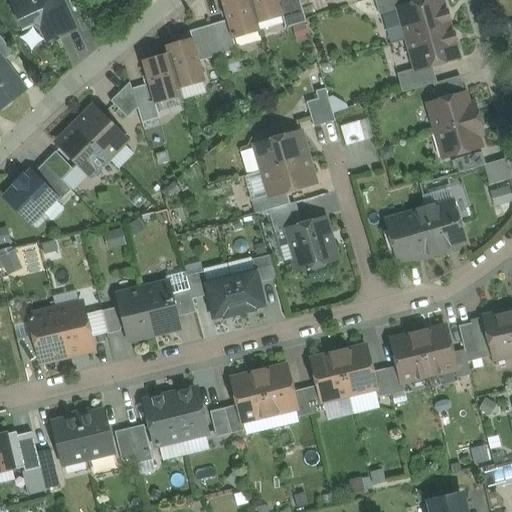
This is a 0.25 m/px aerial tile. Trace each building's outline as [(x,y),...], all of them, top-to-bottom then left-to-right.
[(12,0),(11,1),(24,29),(33,25),(41,28),(47,41),(75,28),(62,0),(12,0)] [(221,0),(227,20),(233,39),(234,39),(260,31),(258,24),(257,24),(250,0),(221,0)] [(250,0),(257,24),(258,24),(282,16),(283,16),(278,0),(250,0)] [(300,0),(278,0),(283,16),(282,16),(286,29),(307,22),(300,0)] [(412,0),(374,0),(380,16),(399,10),(398,9),(414,4),(412,0)] [(429,0),(414,4),(398,9),(399,10),(407,39),(449,27),(448,21),(450,20),(447,11),(445,12),(441,0),(429,0)] [(233,39),(227,20),(211,25),(220,56),(237,51),(234,39),(233,39)] [(211,25),(190,32),(192,39),(193,39),(200,62),(220,56),(211,25)] [(449,27),(407,39),(416,69),(416,70),(432,66),(458,58),(454,43),(456,42),(453,33),(451,34),(449,27)] [(13,54),(0,36),(0,58),(3,62),(13,54)] [(192,39),(166,47),(168,54),(169,54),(179,89),(180,89),(205,81),(200,62),(193,39),(192,39)] [(168,54),(142,62),(149,84),(155,104),(156,104),(182,96),(180,89),(179,89),(169,54),(168,54)] [(0,108),(4,110),(11,104),(12,100),(24,90),(3,62),(0,58),(0,108)] [(432,66),(416,70),(416,69),(397,74),(403,93),(433,84),(437,83),(432,66)] [(437,83),(433,84),(437,97),(464,89),(460,77),(437,83)] [(130,83),(111,102),(128,118),(138,109),(132,89),(130,83)] [(155,104),(149,84),(132,89),(138,109),(142,123),(160,118),(156,104),(155,104)] [(326,89),(316,92),(318,99),(307,103),(314,128),(335,121),(326,89)] [(465,94),(428,104),(436,131),(478,119),(474,104),(469,106),(465,94)] [(118,132),(97,111),(90,111),(76,125),(109,159),(118,150),(121,150),(126,145),(126,137),(121,132),(118,132)] [(367,116),(336,125),(343,148),(374,139),(367,116)] [(478,119),(436,131),(444,158),(481,148),(477,135),(482,134),(478,119)] [(109,159),(76,125),(61,139),(61,146),(82,168),(82,170),(87,176),(94,176),(99,171),(100,168),(109,159)] [(301,133),(288,137),(285,135),(270,140),(269,142),(255,146),(262,171),(308,158),(301,133)] [(459,172),(486,165),(482,152),(455,160),(459,172)] [(308,158),(262,171),(269,195),(270,196),(284,192),(287,193),(299,190),(301,187),(316,183),(308,158)] [(511,177),(506,159),(486,165),(493,190),(511,184),(511,177)] [(72,190),(45,163),(34,174),(57,197),(56,198),(60,202),(72,190)] [(32,172),(25,178),(23,176),(15,184),(17,186),(5,198),(30,224),(56,198),(57,197),(34,174),(32,172)] [(495,204),(511,199),(511,193),(510,186),(492,191),(495,204)] [(269,195),(252,200),(256,215),(269,211),(290,205),(287,193),(284,192),(270,196),(269,195)] [(382,205),(387,221),(412,213),(407,198),(382,205)] [(453,202),(426,209),(438,252),(465,244),(453,202)] [(290,205),(269,211),(275,233),(286,229),(302,225),(296,203),(290,205)] [(412,213),(387,221),(399,263),(438,252),(426,209),(412,213)] [(302,225),(286,229),(295,259),(294,261),(296,268),(302,271),(309,269),(310,267),(336,260),(332,247),(333,245),(331,235),(329,234),(324,218),(302,225)] [(106,233),(110,247),(126,243),(122,228),(106,233)] [(58,239),(42,246),(48,261),(65,253),(58,239)] [(269,255),(252,260),(255,271),(256,271),(259,283),(276,278),(269,255)] [(255,271),(231,277),(239,313),(254,310),(254,308),(264,305),(259,283),(256,271),(255,271)] [(164,282),(157,283),(156,286),(143,289),(154,334),(174,330),(177,324),(176,318),(170,295),(190,290),(186,276),(185,272),(167,277),(164,282)] [(186,276),(190,290),(192,299),(208,295),(205,284),(206,283),(204,272),(186,276)] [(206,283),(205,284),(208,295),(214,317),(224,315),(224,317),(239,313),(231,277),(206,283)] [(143,289),(130,292),(128,291),(121,292),(117,298),(119,305),(122,307),(126,327),(129,335),(135,339),(154,334),(143,289)] [(190,290),(170,295),(176,318),(196,313),(192,299),(190,290)] [(82,307),(77,305),(56,310),(67,356),(69,355),(68,353),(78,351),(81,352),(89,351),(91,346),(88,333),(90,330),(88,322),(85,320),(82,307)] [(122,307),(103,311),(108,334),(120,332),(122,328),(126,327),(122,307)] [(56,310),(33,316),(30,320),(33,322),(35,332),(33,335),(34,336),(35,344),(39,345),(42,358),(42,359),(46,361),(67,356),(56,310)] [(511,335),(507,315),(497,317),(493,315),(483,318),(493,361),(511,356),(511,335)] [(473,324),(459,327),(465,350),(466,354),(479,351),(473,324)] [(446,327),(419,334),(429,376),(455,370),(456,370),(452,353),(446,327)] [(429,376),(419,334),(391,340),(398,366),(402,383),(403,383),(429,376)] [(34,336),(17,340),(24,366),(42,358),(39,345),(35,344),(34,336)] [(366,346),(339,353),(349,395),(376,389),(372,373),(366,346)] [(465,350),(452,353),(456,370),(455,370),(457,379),(471,375),(466,354),(465,350)] [(339,353),(312,360),(318,386),(322,402),(323,402),(349,395),(339,353)] [(286,366),(259,372),(270,415),(296,409),(297,409),(293,392),(286,366)] [(398,366),(385,370),(391,395),(405,391),(403,383),(402,383),(398,366)] [(385,370),(372,373),(376,389),(378,398),(391,395),(385,370)] [(259,372),(232,379),(238,405),(242,422),(243,422),(270,415),(259,372)] [(318,386),(305,389),(312,414),(325,411),(323,402),(322,402),(318,386)] [(196,388),(171,394),(182,440),(207,434),(203,418),(205,415),(202,406),(199,404),(196,388)] [(305,389),(293,392),(297,409),(296,409),(298,418),(312,414),(305,389)] [(171,394),(149,400),(147,404),(150,416),(148,419),(150,428),(153,430),(157,446),(182,440),(171,394)] [(242,422),(238,405),(224,409),(232,434),(245,430),(243,422),(242,422)] [(224,409),(210,412),(217,437),(232,434),(224,409)] [(104,410),(78,417),(89,459),(114,452),(104,410)] [(78,417),(53,423),(63,465),(89,459),(78,417)] [(144,425),(129,429),(136,458),(137,464),(153,460),(144,425)] [(129,429),(115,432),(122,461),(136,458),(129,429)] [(17,432),(0,436),(0,471),(13,469),(13,470),(24,467),(25,467),(18,436),(17,432)] [(38,453),(32,432),(18,436),(25,467),(24,467),(25,471),(41,468),(38,453)] [(51,450),(38,453),(41,468),(46,488),(60,485),(51,450)] [(464,511),(461,494),(430,502),(432,511),(464,511)]
